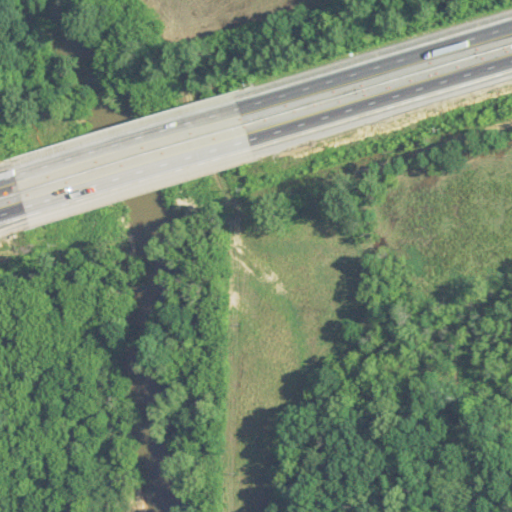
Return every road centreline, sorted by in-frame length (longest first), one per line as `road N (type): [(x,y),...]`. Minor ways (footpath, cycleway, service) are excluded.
road 1 (motorway): [(511,35),(238,120)]
road 2 (motorway): [(251,151),(511,64)]
road 3 (motorway): [(22,221),(251,151)]
road 4 (motorway): [(238,120),(13,188)]
